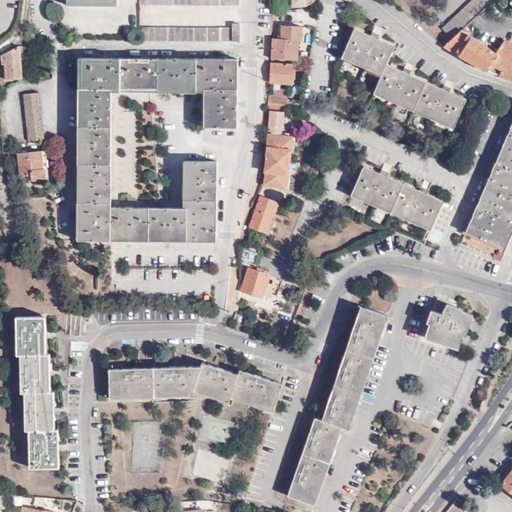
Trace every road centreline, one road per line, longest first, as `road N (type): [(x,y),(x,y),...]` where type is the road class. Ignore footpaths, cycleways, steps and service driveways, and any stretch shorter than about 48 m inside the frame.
road 1 (residential): [(216,333),(248,135),(249,0)]
road 2 (residential): [(216,333),(105,334),(91,347),(85,365),(93,511)]
road 3 (residential): [(436,274),(386,260),(365,263),(335,290),(317,351),(308,357),(216,333)]
road 4 (residential): [(363,0),(446,68),(506,95),(472,183)]
road 5 (residential): [(394,511),(445,435),(506,291)]
road 6 (residential): [(40,0),(60,69),(65,219)]
road 7 (secondary): [(511,380),(413,511)]
road 8 (residential): [(349,135),(313,106),(329,0)]
road 9 (secondary): [(429,511),(511,403)]
road 10 (residential): [(472,183),(349,135)]
road 11 (residential): [(297,250),(316,202),(330,196),(349,135)]
